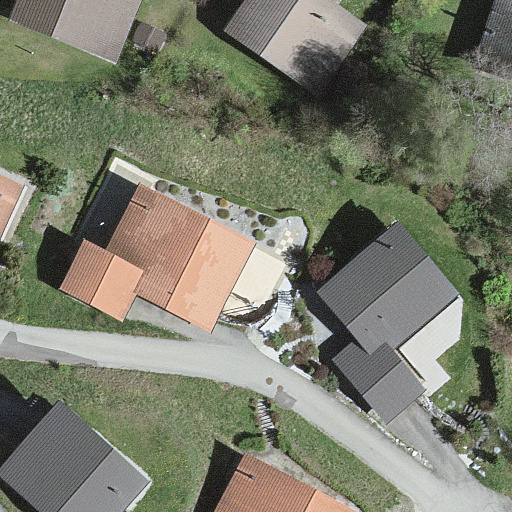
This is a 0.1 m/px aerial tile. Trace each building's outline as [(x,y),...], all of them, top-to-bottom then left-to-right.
[(138,0),(25,0),(15,26),(113,64),(138,0)] [(358,35),(306,0),(256,0),(230,38),(315,97),(358,35)] [(511,0),(502,0),(475,87),(511,98),(511,0)] [(0,231),(15,196),(0,189),(0,231)] [(248,261),(139,199),(103,261),(90,253),(65,295),(116,324),(132,297),(204,338),(248,261)] [(449,305),(395,241),(322,301),(361,348),(338,366),(387,425),(418,400),(384,359),(449,305)] [(128,511),(141,499),(61,420),(4,477),(38,511),(128,511)] [(319,511),(246,470),(222,511),(319,511)]
